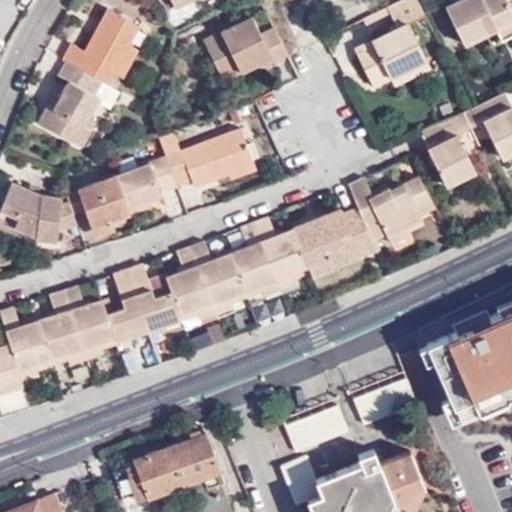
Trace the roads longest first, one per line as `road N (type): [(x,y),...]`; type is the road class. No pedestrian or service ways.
road 1 (tertiary): [(21,448),(234,369),(511,246)]
road 2 (residential): [(305,100),(338,167),(0,290)]
road 3 (residential): [(0,128),(60,0)]
